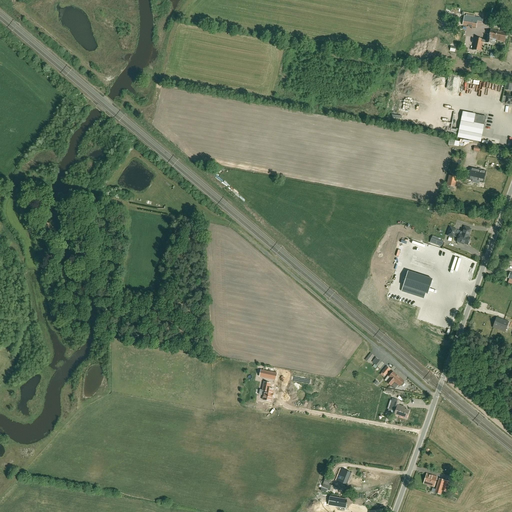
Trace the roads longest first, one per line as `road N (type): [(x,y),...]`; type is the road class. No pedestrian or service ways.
road 1 (unclassified): [(394,511),(502,214)]
road 2 (track): [(214,220),(230,223),(435,397)]
road 3 (track): [(0,179),(127,204),(132,228),(120,338),(111,339)]
road 4 (track): [(290,407),(423,431)]
